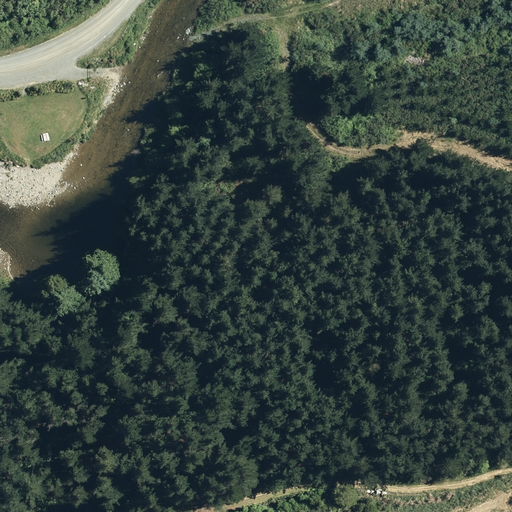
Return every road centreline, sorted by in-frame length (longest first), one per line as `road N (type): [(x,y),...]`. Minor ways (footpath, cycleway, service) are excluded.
road 1 (track): [(511,170),(463,140),(420,137),(366,152),(331,144),(292,101),(284,27),(265,15),(122,71),(71,72),(47,59)]
road 2 (track): [(511,481),(432,494),(295,494),(196,511)]
road 3 (unclassified): [(129,0),(47,59),(0,70)]
